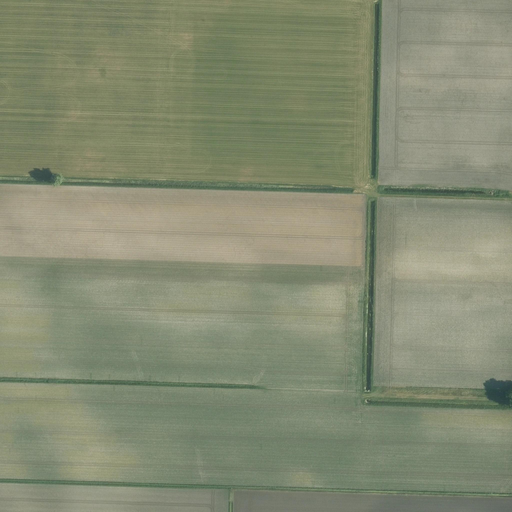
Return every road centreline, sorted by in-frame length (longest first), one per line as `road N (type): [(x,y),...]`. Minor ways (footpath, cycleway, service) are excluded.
road 1 (track): [(381,0),(379,168),(370,192),(511,200)]
road 2 (track): [(336,395),(511,400)]
